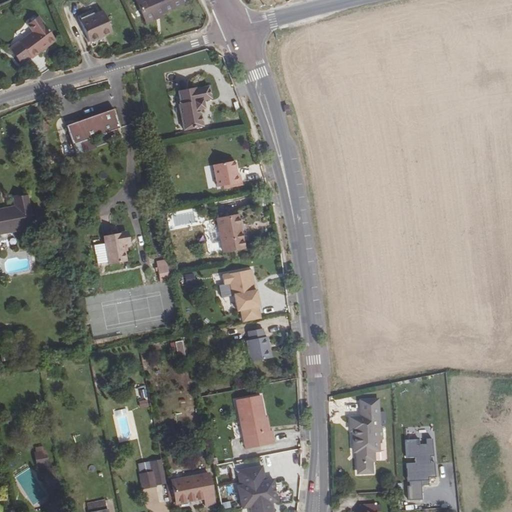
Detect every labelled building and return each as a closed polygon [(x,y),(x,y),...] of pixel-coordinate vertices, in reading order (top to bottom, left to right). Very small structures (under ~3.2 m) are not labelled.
[(161,14),(183,5),(180,0),(135,0),(146,24),(156,19),(155,17),(161,14)] [(103,11),(80,21),(89,43),(112,33),(103,11)] [(31,58),(55,40),(38,17),(33,16),(28,20),(28,25),(27,25),(33,32),(19,42),(31,58)] [(31,58),(19,42),(10,49),(22,65),(31,58)] [(196,90),(178,93),(181,105),(179,106),(184,132),(204,128),(200,111),(205,110),(203,102),(212,100),(209,88),(196,89),(196,90)] [(120,128),(113,109),(67,126),(68,128),(73,144),(120,128)] [(77,154),(95,148),(92,138),(73,145),(77,154)] [(234,161),(213,165),(217,188),(241,183),(240,175),(237,175),(234,161)] [(0,233),(32,227),(26,196),(14,199),(16,208),(0,210),(0,233)] [(238,215),(216,219),(222,253),(244,248),(238,215)] [(127,243),(125,232),(104,236),(109,265),(126,262),(123,244),(127,243)] [(108,262),(105,244),(93,246),(96,264),(108,262)] [(157,267),(159,282),(170,280),(167,265),(157,267)] [(252,288),(248,271),(221,276),(223,285),(230,284),(232,296),(234,296),(237,312),(259,307),(255,288),(252,288)] [(267,337),(246,341),(251,363),(272,359),(267,337)] [(170,344),(173,357),(184,355),(182,341),(170,344)] [(143,384),(135,386),(138,400),(146,398),(143,384)] [(261,396),(236,401),(246,450),(273,445),(270,432),(268,432),(261,396)] [(385,414),(380,414),(380,397),(361,397),(362,415),(351,415),(351,425),(354,428),(354,442),(358,442),(358,449),(357,449),(357,468),(359,471),(372,470),(372,457),(374,455),(374,448),(379,447),(379,440),(383,437),(383,426),(385,426),(385,414)] [(138,401),(139,408),(149,406),(148,399),(138,401)] [(408,463),(409,482),(411,482),(411,486),(409,486),(410,501),(425,500),(424,485),(420,485),(419,481),(430,480),(430,477),(437,477),(435,461),(431,462),(430,456),(435,456),(432,438),(426,439),(427,444),(420,444),(419,439),(406,440),(407,458),(416,457),(416,463),(408,463)] [(35,453),(37,467),(48,465),(45,451),(35,453)] [(162,461),(152,463),(156,485),(166,483),(162,461)] [(142,489),(157,486),(156,485),(152,463),(138,466),(140,474),(139,474),(142,489)] [(262,467),(238,471),(241,486),(238,487),(243,509),(251,507),(252,511),(272,511),(271,503),(277,502),(273,480),(265,481),(262,467)] [(171,481),(176,504),(204,498),(205,505),(214,504),(208,473),(171,481)] [(108,511),(108,509),(107,509),(105,500),(86,503),(87,511),(108,511)]
